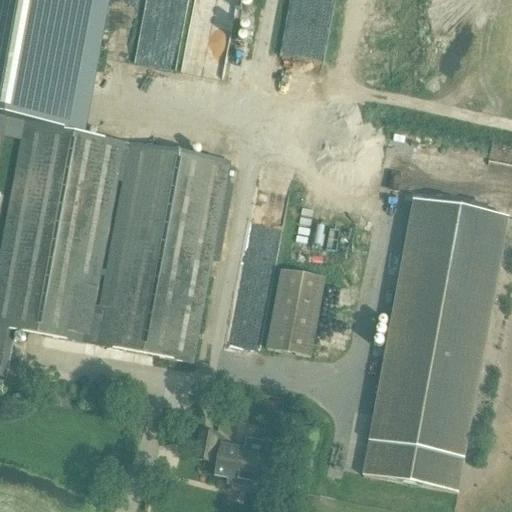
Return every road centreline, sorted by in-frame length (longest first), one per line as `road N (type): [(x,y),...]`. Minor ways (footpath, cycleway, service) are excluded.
road 1 (track): [(511,129),(352,93),(328,136)]
road 2 (track): [(251,122),(275,0)]
